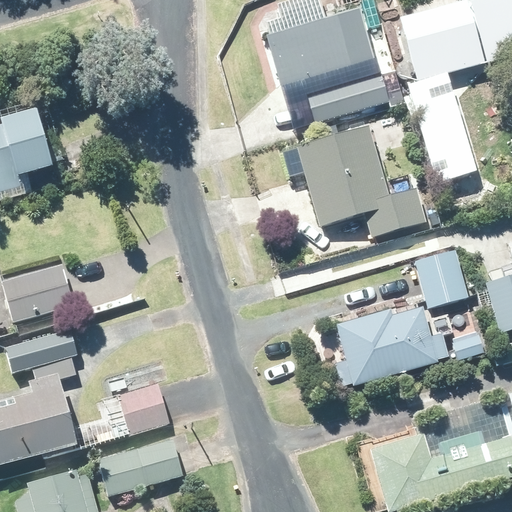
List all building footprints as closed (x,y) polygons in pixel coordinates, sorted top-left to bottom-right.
[(465,2),(397,22),(414,85),(400,89),(429,188),(468,177),(441,80),(484,67),(465,2)] [(347,69),(334,24),(333,20),(323,23),(320,13),(306,17),(302,6),(277,13),(281,24),(263,29),(281,89),(336,72),(347,69)] [(304,96),(313,124),(386,103),(378,74),(304,96)] [(14,181),(25,178),(48,172),(32,116),(0,124),(0,191),(17,187),(14,181)] [(367,128),(295,148),(317,226),(361,213),(369,238),(422,223),(412,190),(387,197),(367,128)] [(59,163),(56,149),(46,151),(50,165),(59,163)] [(7,235),(31,233),(30,224),(6,225),(7,235)] [(452,252),(414,263),(427,307),(465,296),(452,252)] [(12,323),(71,307),(60,268),(1,284),(12,323)] [(511,277),(479,286),(492,335),(511,329),(511,277)] [(351,386),(433,363),(418,309),(389,317),(387,312),(333,327),(343,362),(334,365),(339,385),(349,383),(351,386)] [(0,468),(72,449),(54,382),(74,377),(68,357),(75,356),(68,333),(1,352),(8,375),(31,369),(36,384),(25,387),(29,399),(10,404),(12,411),(0,414),(0,468)] [(481,333),(454,341),(461,362),(487,354),(481,333)] [(511,349),(495,355),(499,369),(511,365),(511,349)] [(127,437),(166,425),(155,386),(115,398),(127,437)] [(383,511),(399,511),(511,479),(511,455),(496,399),(411,424),(415,438),(381,449),(366,453),(383,511)] [(181,478),(172,448),(170,441),(96,461),(106,498),(181,478)] [(93,511),(93,510),(84,477),(74,479),(73,475),(8,492),(13,511),(93,511)]
